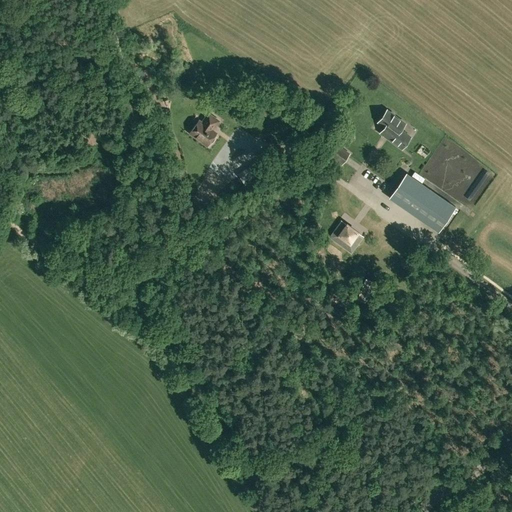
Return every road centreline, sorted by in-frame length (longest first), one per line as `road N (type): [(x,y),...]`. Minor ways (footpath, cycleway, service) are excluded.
road 1 (track): [(184,250),(304,163),(399,226)]
road 2 (track): [(0,217),(95,282),(143,277),(184,250)]
road 3 (track): [(399,226),(511,306)]
